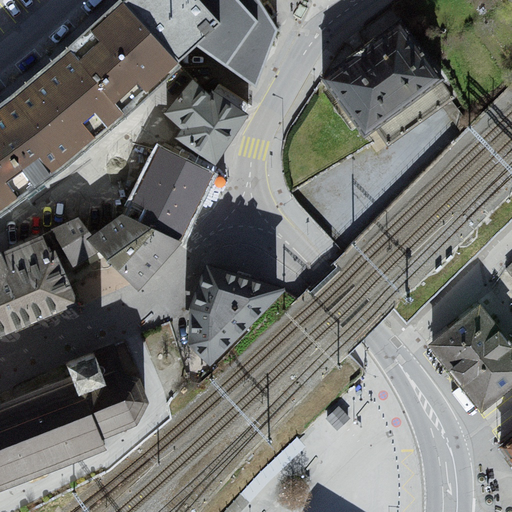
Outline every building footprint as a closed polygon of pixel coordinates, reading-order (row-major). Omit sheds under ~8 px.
[(130,0),(125,5),(129,9),(185,65),(199,51),(253,84),(273,30),(255,0),(130,0)] [(0,113),(0,220),(31,198),(74,165),(136,122),(191,70),(185,65),(129,9),(108,28),(0,113)] [(403,25),(322,83),(365,135),(445,77),(403,25)] [(195,81),(167,116),(215,157),(242,115),(195,81)] [(176,155),(167,178),(199,197),(209,174),(176,155)] [(167,178),(159,178),(131,221),(177,243),(199,197),(167,178)] [(124,218),(91,244),(139,285),(177,243),(131,221),(124,218)] [(0,340),(83,307),(46,238),(0,256),(0,340)] [(280,291),(206,267),(187,323),(186,344),(209,365),(280,291)] [(511,348),(480,309),(435,344),(484,406),(511,383),(511,348)] [(104,339),(106,361),(121,360),(119,338),(104,339)] [(146,402),(136,377),(113,371),(100,376),(95,360),(65,372),(68,380),(0,407),(0,489),(103,449),(100,441),(135,426),(146,402)] [(511,438),(503,446),(511,458),(511,438)]
